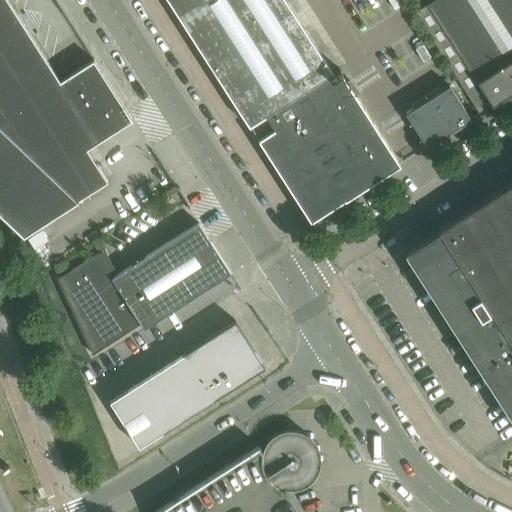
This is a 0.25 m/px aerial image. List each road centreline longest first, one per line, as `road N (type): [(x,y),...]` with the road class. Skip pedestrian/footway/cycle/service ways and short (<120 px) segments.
road 1 (tertiary): [(295,295),(106,0)]
road 2 (tertiary): [(76,511),(332,354)]
road 3 (residential): [(511,152),(295,295)]
road 4 (tertiary): [(456,511),(419,479),(332,354)]
